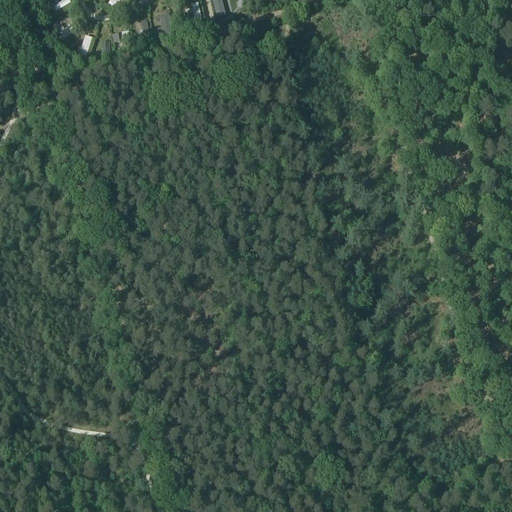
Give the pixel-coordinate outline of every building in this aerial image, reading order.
[(55,7),(53,9),(56,14),(70,4),(67,0),(66,0),(59,5),(55,7)] [(197,6),(190,8),(194,22),(195,28),(195,29),(202,27),(197,6)] [(168,17),(159,18),(161,31),(162,35),(162,39),(171,38),(168,17)] [(147,23),(141,24),(142,34),(143,38),(144,41),(149,40),(147,23)] [(60,34),(57,37),(62,43),(76,30),(72,24),(64,31),(60,34)] [(128,33),(122,34),(124,51),(131,50),(128,33)] [(79,58),(79,59),(85,61),(85,60),(92,41),(85,39),(81,51),(80,56),(79,58)] [(101,45),(101,64),(109,64),(109,45),(101,45)]
